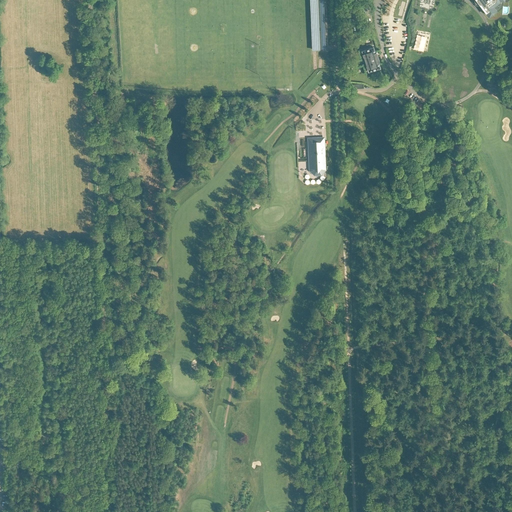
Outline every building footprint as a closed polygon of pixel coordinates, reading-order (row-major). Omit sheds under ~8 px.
[(322,0),(311,0),(312,0),(319,0),(320,11),(316,11),(318,49),(320,49),(325,49),(322,0)] [(474,0),(474,1),(475,3),(476,4),(477,4),(479,3),(488,16),(489,15),(491,17),(492,19),(495,19),(501,15),(502,6),(508,6),(508,1),(507,0),(474,0)] [(365,61),(378,57),(376,52),(375,52),(373,46),(361,50),(363,56),(364,56),(365,61)] [(378,57),(365,61),(367,65),(366,66),(368,72),(380,68),(378,62),(379,62),(378,57)] [(323,167),(325,167),(324,140),(317,141),(317,139),(315,139),(315,141),(308,141),(309,167),(311,167),(312,169),(313,171),(315,172),(317,173),(320,172),(322,171),(323,169),(323,167)]
